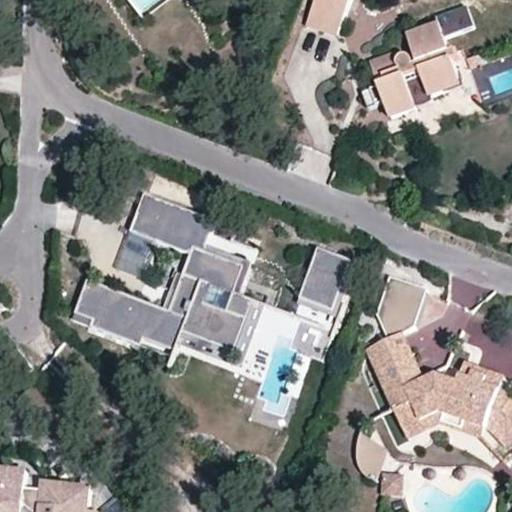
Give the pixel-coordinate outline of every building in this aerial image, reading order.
[(352,0),(317,0),(308,25),(339,36),(352,0)] [(393,120),(419,110),(417,104),(406,76),(423,70),(433,97),(449,91),(447,85),(463,80),(455,60),(461,58),(457,50),(452,52),(443,26),(410,38),(420,64),(414,66),(414,62),(413,59),(409,55),(407,55),(404,55),(400,59),(399,56),(373,66),(379,81),(385,78),(387,84),(377,89),(372,91),(378,107),(386,104),(393,120)] [(481,66),(478,58),(467,62),(470,71),(481,66)] [(423,70),(406,76),(417,104),(433,97),(423,70)] [(465,85),(463,80),(447,85),(449,91),(465,85)] [(147,342),(179,354),(179,352),(185,336),(235,355),(247,324),(204,308),(212,287),(234,296),(244,268),(207,254),(210,246),(219,223),(147,196),(133,234),(193,256),(186,277),(184,283),(189,284),(185,295),(180,293),(172,313),(165,311),(91,283),(78,315),(96,323),(93,329),(144,349),(147,342)] [(207,254),(244,268),(234,296),(241,299),(255,263),(210,246),(207,254)] [(355,265),(321,252),(296,320),(330,332),(355,265)] [(165,311),(172,313),(180,293),(185,295),(189,284),(184,283),(186,277),(179,274),(165,311)] [(417,330),(429,292),(392,279),(379,316),(391,341),(405,335),(417,330)] [(235,355),(185,336),(179,352),(246,377),(271,310),(255,304),(247,324),(235,355)] [(96,323),(78,315),(75,323),(93,329),(96,323)] [(391,341),(369,351),(397,414),(416,405),(423,421),(442,413),(464,421),(492,432),(504,444),(510,450),(511,448),(511,395),(502,392),(505,385),(474,374),(472,381),(462,377),(459,385),(440,378),(427,384),(422,386),(406,351),(411,349),(405,335),(391,341)] [(427,384),(411,349),(406,351),(422,386),(427,384)] [(474,374),(505,385),(507,379),(488,372),(467,364),(462,377),(472,381),(474,374)] [(442,413),(423,421),(416,405),(397,414),(409,439),(442,424),(442,413)] [(464,421),(460,431),(485,441),(496,452),(504,444),(492,432),(464,421)] [(391,453),(363,436),(361,443),(360,451),(361,462),(363,471),(370,479),(381,485),(391,453)] [(16,474),(0,472),(0,511),(90,511),(93,492),(47,487),(46,496),(45,503),(28,501),(28,494),(31,476),(16,474)] [(403,497),(405,478),(386,476),(385,496),(403,497)] [(46,496),(28,494),(28,501),(45,503),(46,496)]
